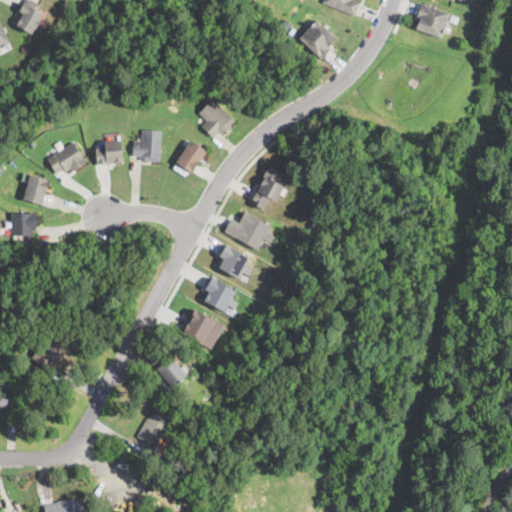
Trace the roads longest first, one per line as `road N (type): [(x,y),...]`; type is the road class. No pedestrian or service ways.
road 1 (residential): [(392,0),(371,47),(344,77),(260,134),(233,166),(135,337)]
road 2 (residential): [(0,458),(57,458),(77,446),(135,337)]
